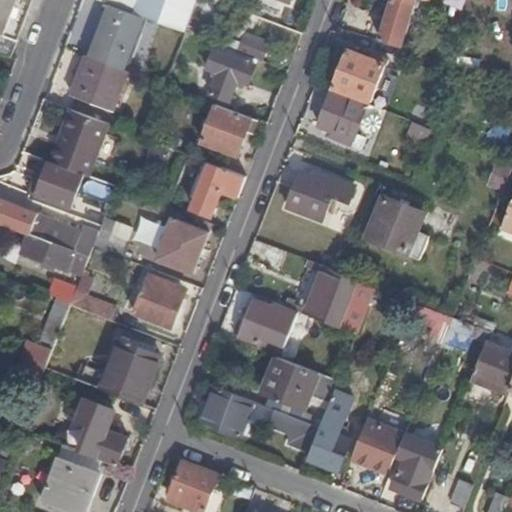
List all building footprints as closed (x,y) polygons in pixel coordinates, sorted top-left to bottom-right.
[(0,0),(0,53),(12,57),(33,0),(0,0)] [(97,0),(108,4),(144,18),(184,33),(196,0),(97,0)] [(401,47),(414,7),(392,1),(380,41),(401,47)] [(108,4),(88,56),(124,70),(144,18),(108,4)] [(236,53),(260,63),(267,47),(242,37),(236,53)] [(243,83),(248,85),(255,66),(214,50),(207,70),(217,73),(209,93),(230,101),(235,86),(241,89),(243,83)] [(347,52),(333,89),(369,103),(387,61),(367,54),(366,58),(347,52)] [(88,56),(86,55),(71,96),(110,112),(126,71),(124,70),(88,56)] [(353,142),(356,135),(367,107),(332,92),(319,128),(343,138),(353,142)] [(251,133),(256,121),(215,104),(200,143),(237,158),(247,131),(251,133)] [(69,109),(49,162),(54,164),(82,175),(87,177),(107,124),(69,109)] [(416,126),(413,133),(411,137),(425,143),(430,131),(416,126)] [(366,139),(356,135),(353,142),(351,147),(361,152),(366,139)] [(351,147),(353,142),(343,138),(341,143),(351,147)] [(49,162),(41,159),(28,194),(36,197),(49,162)] [(49,162),(36,197),(69,210),(82,175),(54,164),(49,162)] [(198,193),(210,164),(204,162),(192,191),(198,193)] [(503,192),(511,168),(496,162),(487,185),(503,192)] [(237,199),(245,179),(210,164),(198,193),(192,211),(210,218),(221,192),(237,199)] [(316,179),(301,173),(287,208),(322,221),(331,199),(347,206),(354,188),(319,173),(316,179)] [(0,223),(29,235),(89,259),(93,248),(98,234),(82,228),(81,233),(0,198),(0,223)] [(422,215),(384,199),(368,238),(420,259),(428,238),(415,233),(422,215)] [(511,201),(501,230),(511,234),(511,201)] [(105,218),(98,234),(93,248),(122,259),(133,229),(105,218)] [(208,232),(172,219),(158,259),(193,273),(208,232)] [(89,259),(29,235),(22,253),(41,261),(39,265),(54,271),(57,267),(82,277),(89,259)] [(341,275),(314,265),(310,275),(320,279),(310,305),(300,302),(296,312),(299,313),(305,316),(307,311),(343,324),(341,330),(356,336),(375,288),(341,275)] [(184,296),(167,288),(169,283),(151,276),(135,315),(171,329),(184,296)] [(76,293),(86,297),(93,281),(82,277),(77,290),(76,293)] [(76,293),(77,290),(51,279),(45,294),(58,299),(71,304),(76,293)] [(81,311),(86,297),(76,293),(71,304),(70,308),(81,311)] [(382,308),(406,317),(410,305),(387,296),(382,308)] [(81,311),(109,322),(115,308),(86,297),(81,311)] [(39,345),(53,351),(70,308),(71,304),(58,299),(39,345)] [(238,338),(257,345),(260,339),(273,306),(254,299),(247,316),(238,338)] [(296,312),(276,304),(262,340),(284,349),(299,313),(296,312)] [(238,338),(247,316),(242,314),(233,335),(238,338)] [(476,328),(452,318),(443,342),(466,352),(472,337),(476,328)] [(486,342),(490,332),(476,328),(472,337),(486,342)] [(508,397),(511,390),(511,386),(511,357),(494,350),(500,336),(490,332),(486,342),(470,382),(474,383),(477,376),(487,380),(484,387),(508,397)] [(257,345),(255,349),(277,358),(280,360),(284,349),(262,340),(260,339),(257,345)] [(74,380),(141,406),(160,357),(119,341),(107,375),(80,365),(74,380)] [(10,388),(34,398),(46,369),(53,351),(39,345),(28,342),(10,388)] [(280,360),(277,358),(270,376),(275,379),(269,396),(305,410),(310,397),(323,402),(314,426),(320,428),(324,417),(334,391),(337,382),(280,360)] [(474,383),(484,387),(487,380),(477,376),(474,383)] [(253,402),(214,387),(201,423),(239,438),(253,402)] [(309,454),(307,460),(338,472),(350,441),(339,436),(353,399),(334,391),(324,417),(320,428),(309,454)] [(305,410),(269,396),(265,406),(273,410),(301,421),(305,410)] [(301,421),(314,426),(323,402),(310,397),(305,410),(301,421)] [(82,453),(118,467),(128,439),(106,431),(114,411),(87,401),(79,422),(92,427),(82,453)] [(288,446),(309,454),(320,428),(314,426),(301,421),(273,410),(269,421),(294,432),(288,446)] [(404,437),(405,436),(392,431),(388,443),(400,448),(404,437)] [(395,458),(396,458),(400,448),(388,443),(370,436),(366,447),(363,446),(357,463),(388,475),(395,458)] [(396,458),(396,459),(403,462),(392,489),(422,501),(441,451),(405,436),(404,437),(400,448),(396,458)] [(42,501),(68,511),(81,511),(97,473),(57,458),(42,501)] [(217,476),(184,462),(168,500),(197,511),(208,511),(209,511),(205,510),(210,495),(217,476)] [(451,505),(462,510),(472,486),(460,481),(451,505)] [(488,511),(504,511),(510,500),(495,494),(488,511)] [(205,510),(209,511),(216,496),(210,495),(205,510)]
